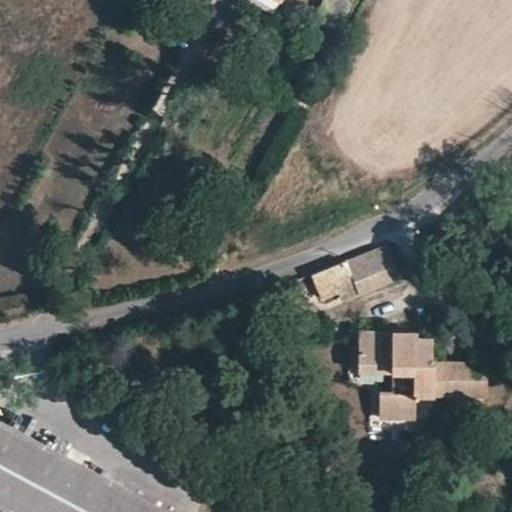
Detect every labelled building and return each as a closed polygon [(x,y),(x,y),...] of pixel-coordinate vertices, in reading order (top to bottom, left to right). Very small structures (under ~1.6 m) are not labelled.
[(249,0),(272,13),(278,0),(249,0)] [(322,0),(314,15),(340,29),(356,0),(322,0)] [(304,105),(313,89),(299,81),(290,96),(304,105)] [(160,126),(170,131),(176,120),(167,114),(160,126)] [(387,244),(312,274),(322,297),(355,284),(358,292),(400,275),(387,244)] [(431,394),(431,361),(431,338),(416,337),(416,332),(359,330),(358,368),(391,369),(391,392),(378,392),(378,416),(414,417),(415,393),(431,394)] [(486,362),(431,361),(431,394),(486,395),(486,362)] [(169,511),(0,421),(0,506),(11,511),(169,511)] [(395,489),(367,474),(358,491),(385,506),(395,489)]
